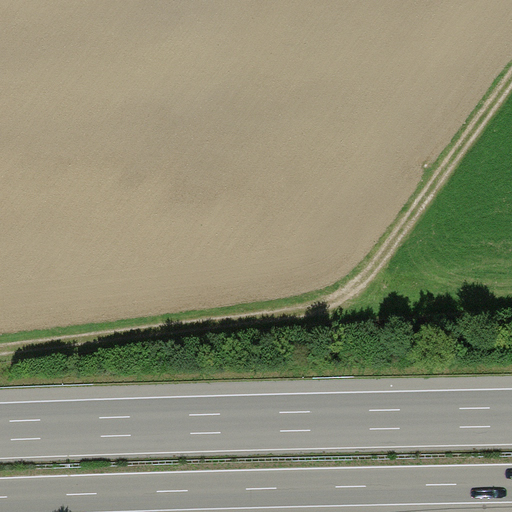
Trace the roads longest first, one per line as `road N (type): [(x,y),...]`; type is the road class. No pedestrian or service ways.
road 1 (track): [(0,357),(276,324),(333,303),(367,271),(511,78)]
road 2 (motorway): [(511,415),(0,430)]
road 3 (motorway): [(0,496),(511,483)]
